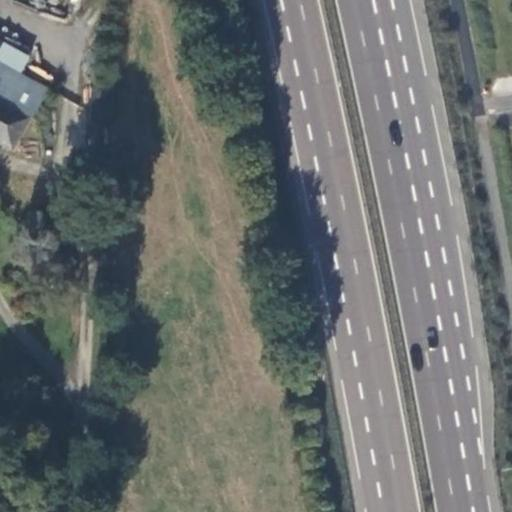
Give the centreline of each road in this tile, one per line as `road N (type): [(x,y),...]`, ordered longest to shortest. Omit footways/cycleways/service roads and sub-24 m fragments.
road 1 (trunk): [(293,0),(394,511)]
road 2 (trunk): [(463,511),(450,377),(376,0)]
road 3 (residential): [(74,171),(86,398),(59,511)]
